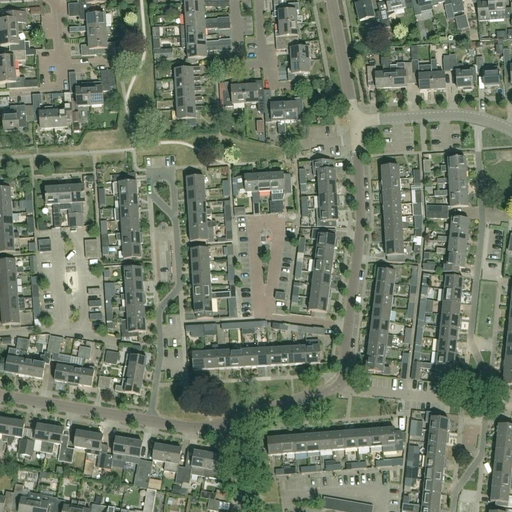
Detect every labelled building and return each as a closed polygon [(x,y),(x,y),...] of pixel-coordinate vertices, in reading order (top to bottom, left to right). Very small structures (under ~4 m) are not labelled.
[(104,0),(85,0),(86,0),(78,1),(79,11),(96,10),(95,7),(92,7),(92,5),(104,4),(104,0)] [(380,12),(383,29),(390,28),(387,13),(405,9),(403,0),(386,0),(389,10),(380,12)] [(432,5),(431,0),(411,0),(416,17),(416,20),(422,19),(421,15),(422,15),(420,8),(432,5)] [(431,0),(432,5),(445,3),(448,20),(455,19),(453,10),(450,0),(431,0)] [(450,0),(453,10),(464,7),(462,0),(450,0)] [(484,0),(485,3),(478,3),(479,22),(491,22),(505,20),(504,0),(484,0)] [(186,5),(185,5),(186,16),(191,15),(205,15),(205,8),(218,7),(218,9),(230,8),(230,2),(186,5)] [(374,14),(372,5),(371,2),(356,5),(360,21),(371,19),(374,31),(377,31),(378,36),(384,35),(382,29),(383,29),(380,12),(374,14)] [(280,25),(298,24),(297,12),(300,12),(299,5),(289,5),(289,6),(275,7),(275,18),(279,18),(280,25)] [(96,10),(79,11),(80,22),(87,21),(87,28),(106,27),(111,27),(110,16),(109,15),(105,15),(92,16),(92,14),(96,14),(96,10)] [(0,21),(0,33),(18,33),(22,33),(22,23),(26,23),(26,14),(0,16),(1,22),(0,21)] [(191,15),(186,16),(187,27),(230,24),(230,18),(218,19),(218,20),(205,21),(205,15),(191,15)] [(231,30),(230,24),(187,27),(187,38),(206,36),(206,30),(219,29),(219,30),(231,30)] [(281,38),(276,38),(277,45),(292,44),(298,43),(298,37),(299,37),(298,24),(280,25),(281,38)] [(106,27),(87,28),(80,28),(80,33),(88,33),(88,39),(107,38),(106,27)] [(19,42),(18,33),(0,33),(0,34),(1,47),(9,47),(10,53),(25,51),(30,51),(29,43),(25,43),(25,41),(19,42)] [(207,43),(206,36),(187,38),(188,49),(232,46),(231,40),(220,41),(220,42),(207,43)] [(89,46),(81,47),(82,57),(95,56),(114,55),(116,55),(115,44),(113,44),(107,44),(107,38),(88,39),(89,46)] [(292,51),(292,63),(310,61),(309,49),(299,49),(298,43),(292,44),(277,45),(277,52),(292,51)] [(232,52),(232,46),(188,49),(189,60),(208,59),(207,52),(220,51),(220,52),(232,52)] [(6,58),(0,58),(0,71),(15,71),(14,62),(26,61),(25,51),(10,53),(5,53),(6,58)] [(500,87),(499,72),(499,68),(484,69),(484,58),(477,58),(478,74),(484,74),(485,88),(500,87)] [(292,63),(293,70),(288,70),(288,82),(289,82),(304,81),(304,75),(311,75),(310,61),(292,63)] [(412,62),(412,63),(413,79),(413,85),(420,84),(420,91),(433,91),(432,68),(419,68),(418,61),(412,62)] [(432,68),(433,91),(446,90),(445,74),(438,75),(437,61),(431,61),(432,68)] [(397,66),(397,67),(391,67),(392,89),(406,88),(406,85),(413,85),(413,79),(412,63),(405,64),(397,64),(397,66)] [(194,80),(194,78),(193,72),(200,72),(200,67),(192,68),(192,70),(175,71),(175,81),(194,80)] [(392,89),(391,67),(383,67),(383,73),(376,73),(375,68),(368,68),(368,82),(376,82),(377,89),(392,89)] [(471,69),(471,71),(457,72),(458,89),(464,89),(465,91),(472,91),(472,88),(473,88),(473,83),(477,83),(476,69),(471,69)] [(15,79),(15,71),(0,71),(0,84),(7,84),(7,90),(26,89),(38,89),(38,88),(37,81),(25,82),(25,78),(15,79)] [(101,72),(101,84),(89,84),(91,107),(103,106),(102,93),(108,92),(109,92),(107,72),(101,72)] [(77,90),(76,74),(69,74),(71,94),(71,95),(77,95),(78,108),(91,107),(89,84),(81,85),(82,90),(77,90)] [(194,80),(175,81),(176,91),(195,90),(194,88),(194,82),(201,82),(201,77),(194,78),(194,80)] [(265,110),(264,91),(263,82),(257,82),(257,86),(245,87),(246,105),(258,104),(259,114),(265,114),(265,110)] [(232,84),(226,84),(219,84),(221,108),(224,108),(233,108),(233,105),(246,105),(245,87),(233,87),(232,84)] [(195,90),(176,91),(177,101),(195,100),(195,98),(195,92),(202,92),(202,88),(194,88),(195,90)] [(285,122),(284,105),(272,105),(271,91),(264,91),(265,110),(265,114),(266,123),(278,123),(279,136),(286,135),(285,122)] [(71,95),(71,94),(64,95),(65,112),(53,113),(54,130),(67,129),(66,121),(73,120),(71,95)] [(45,109),(45,113),(41,113),(40,104),(42,104),(42,96),(33,97),(35,123),(41,123),(42,130),(54,130),(53,113),(53,108),(45,109)] [(202,98),(195,98),(195,100),(177,101),(177,111),(196,109),(196,108),(195,102),(202,102),(202,98)] [(294,104),(284,105),(285,122),(298,122),(304,121),(304,115),(303,99),(294,100),(294,104)] [(27,123),(26,107),(11,108),(11,117),(4,118),(5,133),(20,132),(19,123),(27,123)] [(196,109),(177,111),(178,121),(196,120),(196,112),(203,111),(203,108),(196,108),(196,109)] [(448,172),(467,171),(466,159),(448,160),(448,167),(441,167),(442,173),(448,172)] [(313,163),(314,177),(318,177),(319,185),(337,184),(336,171),(332,171),(332,162),(313,163)] [(400,167),(382,168),(382,181),(401,180),(400,167)] [(448,172),(449,179),(437,180),(437,185),(449,184),(467,183),(467,171),(448,172)] [(124,197),(138,196),(137,183),(136,183),(136,173),(128,173),(128,177),(114,178),(115,184),(115,197),(124,197)] [(290,176),(284,176),(283,174),(270,175),(271,193),(272,202),(276,202),(277,214),(284,214),(283,201),(285,195),(284,191),(291,191),(290,176)] [(271,193),(270,175),(258,176),(259,193),(269,193),(271,193)] [(245,178),(237,178),(238,190),(246,190),(246,194),(253,194),(253,203),(259,203),(259,193),(258,176),(245,176),(245,178)] [(188,192),(205,190),(205,177),(187,178),(188,192)] [(401,180),(382,181),(382,182),(381,183),(381,187),(383,189),(383,194),(401,193),(401,180)] [(16,189),(16,182),(1,183),(1,190),(0,190),(0,203),(12,202),(11,190),(16,189)] [(449,184),(449,191),(434,192),(435,198),(449,197),(468,196),(467,183),(449,184)] [(338,197),(337,184),(319,185),(319,198),(338,197)] [(84,186),(72,187),(73,205),(85,204),(84,186)] [(73,205),(72,187),(59,188),(60,205),(73,205)] [(60,205),(59,188),(46,188),(47,206),(54,206),(55,229),(61,229),(60,205)] [(206,203),(205,190),(188,192),(188,204),(206,203)] [(401,193),(383,194),(381,196),(381,200),(384,201),(384,206),(402,205),(401,193)] [(139,208),(138,196),(124,197),(115,197),(116,202),(120,202),(121,209),(115,209),(115,210),(123,210),(139,208)] [(468,208),(468,196),(449,197),(450,209),(468,208)] [(338,197),(319,198),(320,210),(338,209),(338,208),(339,207),(339,203),(338,203),(338,197)] [(0,215),(13,215),(12,202),(0,203),(0,215)] [(206,203),(188,204),(189,217),(207,216),(212,215),(212,210),(207,210),(206,203)] [(403,218),(402,205),(384,206),(384,219),(403,218)] [(139,221),(139,208),(123,210),(115,210),(116,222),(121,222),(126,222),(139,221)] [(98,209),(98,217),(113,217),(113,209),(98,209)] [(320,210),(320,214),(318,217),(317,217),(317,219),(319,222),(321,223),(321,228),(337,229),(337,222),(339,222),(338,209),(320,210)] [(0,228),(13,227),(13,215),(0,215),(0,228)] [(207,223),(207,216),(189,217),(190,229),(217,228),(216,222),(207,223)] [(403,218),(384,219),(384,220),(383,221),(383,225),(385,226),(385,231),(403,231),(403,230),(408,230),(408,224),(403,225),(403,218)] [(452,219),(451,226),(446,225),(445,231),(451,232),(451,231),(468,233),(470,221),(452,219)] [(126,222),(121,222),(122,235),(140,233),(139,221),(126,222)] [(13,227),(0,228),(0,240),(14,240),(19,240),(19,234),(14,234),(13,227)] [(217,228),(190,229),(191,242),(208,241),(208,244),(215,244),(214,228),(217,228)] [(336,231),(313,230),(311,241),(318,242),(317,249),(335,251),(335,250),(337,249),(337,246),(336,245),(337,238),(335,238),(336,231)] [(404,243),(403,231),(385,231),(386,244),(404,243)] [(450,239),(446,238),(438,237),(438,242),(445,243),(450,244),(450,243),(451,244),(467,245),(468,233),(451,231),(451,232),(450,239)] [(227,233),(227,239),(218,239),(218,243),(233,242),(233,240),(232,232),(227,233)] [(140,233),(122,235),(117,235),(117,242),(123,241),(123,247),(141,246),(142,244),(142,240),(140,239),(140,233)] [(14,240),(0,240),(0,253),(6,254),(15,253),(14,240)] [(404,243),(386,244),(386,257),(387,257),(388,257),(389,263),(405,264),(405,256),(404,243)] [(444,250),(437,249),(436,254),(449,256),(466,257),(467,245),(451,244),(450,243),(450,244),(449,251),(444,250)] [(141,246),(123,247),(124,260),(142,259),(141,246)] [(234,255),(233,248),(233,246),(227,246),(227,249),(224,249),(224,256),(227,256),(228,261),(234,261),(234,255)] [(192,263),(210,262),(209,249),(191,250),(192,263)] [(335,251),(317,249),(315,261),(319,261),(334,263),(334,262),(335,262),(336,258),(334,257),(335,251)] [(449,256),(447,267),(445,266),(444,273),(459,274),(459,268),(465,269),(466,257),(449,256)] [(9,259),(0,259),(0,275),(17,274),(24,274),(23,268),(16,269),(16,261),(15,261),(9,262),(9,259)] [(319,261),(315,261),(314,273),(332,276),(334,263),(319,261)] [(210,275),(210,262),(192,263),(193,276),(210,275)] [(126,283),(143,282),(142,269),(125,270),(126,283)] [(378,271),(377,284),(395,286),(396,273),(379,271),(378,271)] [(332,276),(314,273),(312,286),(330,288),(332,276)] [(18,287),(17,274),(0,275),(0,286),(0,288),(18,287)] [(211,287),(210,275),(193,276),(194,289),(211,287)] [(444,291),(462,292),(464,290),(464,287),(463,285),(464,279),(440,277),(440,282),(445,283),(444,291)] [(144,295),(143,282),(126,283),(126,296),(144,295)] [(395,286),(377,284),(375,296),(393,298),(395,286)] [(330,288),(312,286),(311,299),(329,301),(329,300),(330,299),(331,296),(330,295),(330,288)] [(18,287),(0,288),(1,301),(19,299),(18,287)] [(212,295),(211,287),(194,289),(194,301),(212,300),(212,295)] [(444,291),(443,303),(461,305),(462,292),(444,291)] [(285,295),(277,293),(276,301),(284,302),(285,295)] [(126,296),(121,296),(121,301),(127,301),(127,305),(127,308),(145,307),(145,306),(146,305),(146,301),(144,300),(144,295),(126,296)] [(375,296),(373,309),(392,311),(393,298),(375,296)] [(19,299),(1,301),(2,313),(19,312),(19,299)] [(230,299),(230,300),(228,300),(228,307),(232,307),(237,306),(237,299),(230,299)] [(329,301),(311,299),(309,311),(327,313),(329,301)] [(213,313),(212,300),(194,301),(195,314),(197,314),(198,320),(213,319),(213,313)] [(461,305),(443,303),(442,316),(460,318),(461,305)] [(127,308),(120,309),(121,314),(127,313),(128,321),(145,320),(145,307),(127,308)] [(227,318),(235,317),(235,308),(226,308),(227,318)] [(392,311),(373,309),(372,321),(390,323),(392,311)] [(20,325),(19,312),(2,313),(3,326),(20,325)] [(460,318),(442,316),(441,328),(458,330),(458,329),(460,328),(461,323),(459,322),(460,318)] [(145,320),(128,321),(122,321),(123,339),(132,338),(132,334),(146,333),(145,320)] [(390,323),(372,321),(370,333),(388,336),(390,323)] [(204,326),(204,337),(217,336),(217,325),(204,326)] [(313,328),(313,329),(314,329),(313,335),(324,337),(325,330),(313,328)] [(441,328),(439,341),(457,343),(458,330),(441,328)] [(368,335),(368,339),(369,341),(369,346),(387,348),(392,349),(393,337),(388,336),(370,333),(370,334),(368,335)] [(33,362),(30,377),(43,379),(45,365),(49,365),(51,355),(53,355),(56,338),(50,337),(47,354),(45,353),(44,357),(41,356),(41,360),(40,363),(33,362)] [(56,338),(53,355),(59,356),(61,345),(63,345),(64,340),(56,338)] [(9,354),(8,362),(2,361),(0,371),(6,372),(6,373),(18,375),(20,360),(21,357),(21,356),(24,340),(18,339),(16,350),(9,349),(9,354)] [(20,360),(18,375),(30,377),(33,362),(26,361),(27,357),(27,353),(28,353),(30,341),(24,340),(21,356),(21,357),(20,360)] [(320,346),(319,346),(319,341),(306,341),(306,347),(308,365),(321,364),(320,346)] [(439,341),(438,353),(439,354),(456,355),(457,343),(439,341)] [(213,346),(213,352),(206,353),(207,370),(220,369),(218,346),(213,346)] [(231,351),(219,352),(218,346),(220,369),(232,369),(231,351)] [(369,346),(367,359),(385,361),(387,348),(369,346)] [(306,347),(294,348),(295,365),(308,365),(306,347)] [(84,361),(86,349),(80,348),(78,360),(84,361)] [(294,348),(282,349),(283,366),(295,365),(294,348)] [(270,367),(269,349),(256,350),(257,367),(270,367)] [(283,366),(282,349),(269,349),(270,367),(283,366)] [(256,350),(244,351),(245,368),(257,367),(256,350)] [(245,368),(244,351),(231,351),(232,369),(245,368)] [(113,353),(111,365),(117,366),(119,354),(113,353)] [(207,370),(206,353),(193,353),(194,371),(207,370)] [(437,366),(454,368),(456,355),(439,354),(438,353),(437,366)] [(129,369),(144,371),(147,359),(127,356),(126,361),(130,362),(129,369)] [(58,358),(58,362),(54,381),(67,383),(70,368),(70,365),(63,363),(64,359),(58,358)] [(365,360),(365,364),(366,365),(365,372),(382,374),(382,376),(389,377),(390,369),(384,369),(385,361),(367,359),(365,360)] [(419,364),(413,363),(411,381),(419,382),(421,370),(436,371),(435,379),(445,380),(445,382),(451,383),(451,380),(453,381),(453,379),(455,378),(455,374),(454,373),(454,368),(437,366),(419,364)] [(70,368),(67,383),(72,384),(73,386),(77,387),(78,385),(79,385),(82,371),(83,367),(77,366),(77,370),(70,368)] [(82,371),(79,385),(92,388),(95,369),(90,368),(89,372),(82,371)] [(125,368),(123,380),(142,383),(144,371),(129,369),(125,368)] [(511,373),(504,372),(503,386),(511,386),(511,373)] [(100,377),(98,389),(110,391),(112,379),(100,377)] [(123,380),(122,388),(117,387),(116,392),(121,393),(140,396),(142,383),(123,380)] [(449,421),(441,420),(442,415),(427,413),(426,423),(431,424),(430,431),(448,434),(448,433),(450,432),(450,428),(449,426),(449,421)] [(8,444),(12,421),(0,419),(0,435),(3,436),(2,443),(8,444)] [(500,426),(499,426),(497,439),(511,440),(511,421),(500,420),(500,426)] [(8,444),(7,447),(10,447),(14,441),(15,438),(22,439),(25,424),(12,421),(8,444)] [(48,444),(51,428),(38,426),(35,441),(42,443),(40,453),(46,454),(48,444)] [(385,430),(382,430),(383,447),(382,447),(383,454),(398,452),(403,452),(401,432),(395,433),(394,429),(391,427),(388,427),(385,430)] [(48,444),(46,454),(46,459),(51,460),(52,455),(53,455),(55,445),(61,446),(64,430),(51,428),(48,444)] [(373,431),(369,431),(370,448),(382,447),(383,447),(382,430),(381,430),(379,428),(375,428),(373,431)] [(369,431),(356,432),(357,449),(370,448),(369,431)] [(430,431),(429,444),(447,446),(449,444),(449,441),(447,439),(448,434),(430,431)] [(88,447),(90,435),(77,432),(74,448),(87,450),(86,455),(87,455),(88,447)] [(356,432),(343,433),(345,450),(357,449),(356,432)] [(345,450),(343,433),(331,434),(332,452),(345,450)] [(331,434),(318,435),(320,452),(332,452),(331,434)] [(103,437),(90,435),(88,447),(87,455),(99,457),(97,469),(104,470),(107,456),(108,447),(102,446),(103,437)] [(318,435),(306,436),(307,453),(320,452),(318,435)] [(306,436),(293,437),(294,451),(295,454),(307,453),(306,436)] [(293,437),(281,438),(282,456),(295,454),(294,451),(293,437)] [(129,441),(117,438),(113,457),(114,457),(113,461),(126,463),(127,457),(129,441)] [(282,456),(281,438),(267,439),(269,457),(282,456)] [(511,440),(497,439),(495,441),(494,445),(496,447),(496,451),(511,452),(511,440)] [(143,443),(129,441),(127,457),(140,459),(143,443)] [(26,457),(28,443),(21,442),(19,455),(26,457)] [(28,443),(26,457),(33,458),(34,452),(35,444),(28,443)] [(429,444),(428,457),(445,459),(447,446),(429,444)] [(166,464),(169,448),(156,445),(153,461),(166,464)] [(65,463),(68,449),(61,448),(58,462),(65,463)] [(166,464),(164,472),(177,474),(178,468),(179,466),(181,450),(169,448),(166,464)] [(74,450),(68,449),(65,463),(72,464),(74,450)] [(511,465),(511,452),(496,451),(496,452),(494,453),(493,458),(495,460),(495,463),(511,465)] [(182,486),(183,486),(182,489),(189,490),(190,484),(191,476),(204,478),(208,454),(195,452),(192,468),(192,470),(185,469),(182,486)] [(221,457),(208,454),(204,478),(224,482),(227,467),(220,465),(221,457)] [(107,456),(104,470),(105,470),(104,472),(111,473),(111,471),(112,468),(113,461),(114,457),(113,457),(107,456)] [(445,459),(428,457),(426,469),(430,469),(444,471),(446,470),(446,466),(445,464),(445,459)] [(143,476),(146,463),(139,461),(137,475),(143,476)] [(333,466),(334,466),(333,462),(325,462),(326,467),(326,473),(334,472),(333,466)] [(146,463),(143,476),(150,478),(153,464),(146,463)] [(511,465),(495,463),(494,476),(511,478),(511,469),(511,465)] [(178,468),(177,474),(175,485),(182,486),(185,469),(178,468)] [(430,469),(426,469),(425,482),(443,484),(444,471),(430,469)] [(143,476),(141,489),(148,490),(150,478),(143,476)] [(494,476),(493,477),(491,478),(491,482),(493,484),(492,489),(510,491),(511,490),(511,478),(494,476)] [(425,482),(424,494),(441,496),(443,484),(425,482)] [(14,495),(10,511),(32,511),(33,510),(36,496),(29,495),(28,501),(21,500),(24,487),(15,485),(14,495)] [(174,487),(172,494),(180,495),(181,488),(174,487)] [(510,491),(492,489),(491,502),(496,502),(495,506),(508,508),(509,504),(510,491)] [(153,511),(157,492),(147,490),(146,497),(143,511),(153,511)] [(0,511),(2,511),(3,511),(4,511),(10,511),(14,495),(6,493),(5,500),(0,498),(0,511)] [(209,501),(215,502),(216,495),(201,493),(200,499),(209,501)] [(424,494),(422,507),(427,507),(440,509),(441,496),(424,494)] [(43,497),(36,496),(33,510),(32,511),(54,511),(57,501),(57,500),(49,498),(43,497)] [(57,501),(54,511),(76,511),(79,502),(72,501),(71,508),(64,506),(65,502),(57,501)] [(215,502),(209,501),(208,511),(213,511),(218,511),(220,502),(215,502)] [(341,501),(338,511),(344,511),(346,502),(341,501)] [(79,502),(76,511),(99,511),(100,507),(92,505),(91,511),(84,510),(85,504),(79,502)]
